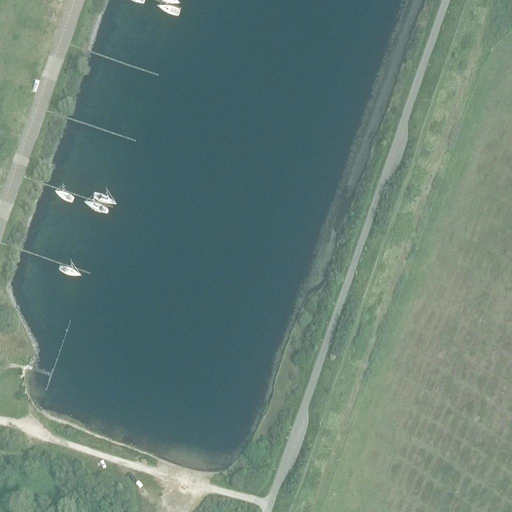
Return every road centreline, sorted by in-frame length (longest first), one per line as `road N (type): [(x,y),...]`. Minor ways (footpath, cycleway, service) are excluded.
road 1 (unclassified): [(266,511),(447,0)]
road 2 (track): [(0,422),(269,503)]
road 3 (unclassified): [(0,213),(74,0)]
